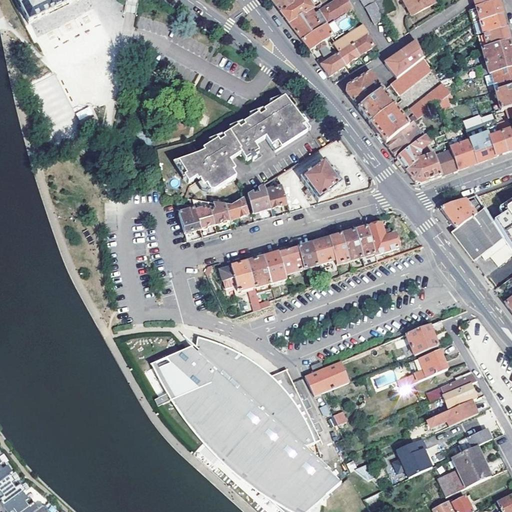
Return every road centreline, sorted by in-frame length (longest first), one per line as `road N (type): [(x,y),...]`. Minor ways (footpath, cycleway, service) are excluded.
road 1 (residential): [(400,196),(172,261)]
road 2 (residential): [(468,0),(325,97)]
road 3 (residential): [(486,304),(453,328),(511,435)]
road 4 (secondary): [(408,205),(486,304)]
road 5 (secondary): [(325,97),(400,196)]
